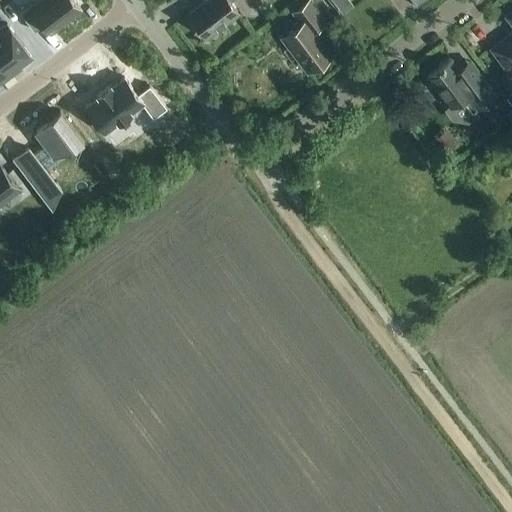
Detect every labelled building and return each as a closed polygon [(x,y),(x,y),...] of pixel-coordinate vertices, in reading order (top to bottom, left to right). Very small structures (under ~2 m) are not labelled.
[(19,10),(35,30),(44,23),(50,32),(81,7),(76,0),(36,0),(32,3),(31,1),(19,10)] [(230,1),(230,0),(204,0),(188,12),(206,36),(238,12),(230,1)] [(315,26),(325,18),(332,12),(322,0),(306,0),(294,9),(302,21),(283,35),(308,68),(332,49),(315,26)] [(349,0),(344,0),(337,6),(342,12),(353,4),(349,0)] [(509,71),(511,68),(511,9),(506,14),(511,22),(511,30),(491,47),(509,71)] [(31,54),(7,23),(0,28),(0,60),(9,71),(31,54)] [(450,104),(460,97),(465,92),(476,107),(483,102),(494,93),(482,77),(470,85),(458,69),(448,56),(439,63),(439,64),(427,74),(450,104)] [(0,77),(9,71),(0,60),(0,77)] [(103,129),(122,115),(140,101),(151,115),(163,106),(147,85),(135,93),(122,76),(109,85),(108,83),(102,87),(96,92),(97,94),(84,104),(103,129)] [(496,122),(511,110),(511,105),(505,96),(494,104),(495,106),(487,111),(496,122)] [(65,122),(31,148),(65,198),(100,174),(65,122)] [(0,203),(22,187),(0,157),(0,203)]
